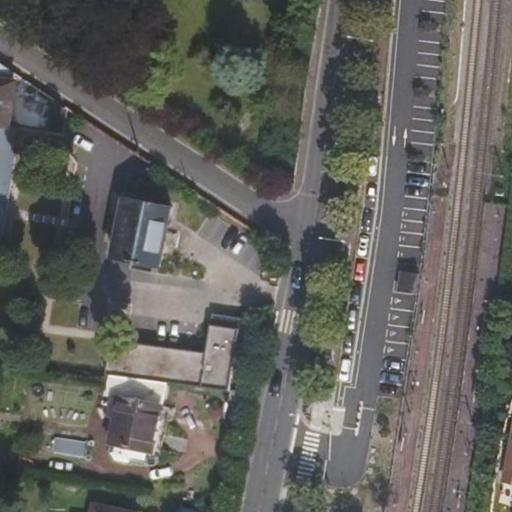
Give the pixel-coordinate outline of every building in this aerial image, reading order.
[(12,108),(15,81),(12,81),(13,71),(0,61),(0,127),(12,130),(12,125),(14,124),(14,121),(15,112),(15,110),(12,108)] [(58,100),(38,87),(33,96),(33,97),(51,111),(58,100)] [(0,234),(12,156),(8,155),(12,130),(0,127),(0,234)] [(165,266),(172,208),(124,202),(116,260),(165,266)] [(417,289),(419,272),(401,270),(399,287),(417,289)] [(153,454),(167,383),(123,377),(109,444),(112,445),(148,452),(153,454)] [(83,457),(86,442),(56,437),(53,452),(83,457)] [(146,464),(148,452),(112,445),(111,453),(114,458),(146,464)]
